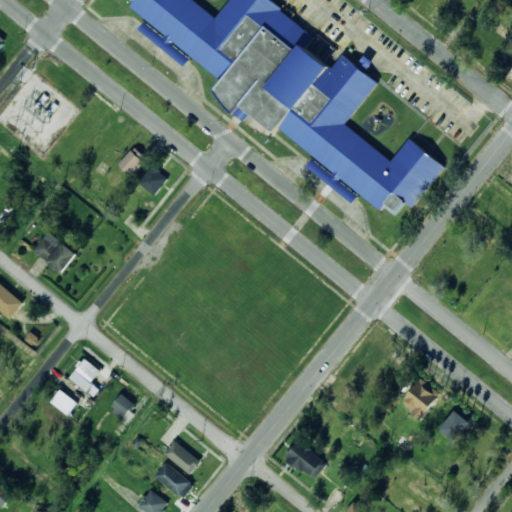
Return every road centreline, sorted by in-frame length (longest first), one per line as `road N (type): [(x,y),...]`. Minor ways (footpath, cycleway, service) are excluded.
road 1 (tertiary): [(6,0),(511,413)]
road 2 (tertiary): [(511,369),(59,0)]
road 3 (residential): [(206,511),(511,136)]
road 4 (residential): [(313,511),(0,255)]
road 5 (residential): [(0,430),(235,143)]
road 6 (residential): [(511,107),(380,0)]
